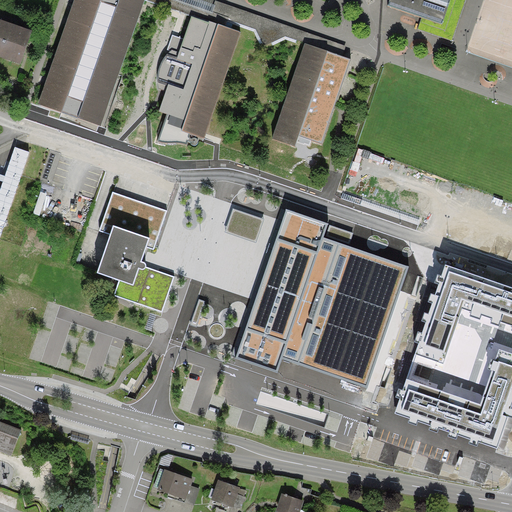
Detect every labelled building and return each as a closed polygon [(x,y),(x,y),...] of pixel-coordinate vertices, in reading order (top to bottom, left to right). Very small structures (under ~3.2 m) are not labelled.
[(76,0),(40,106),(103,127),(146,0),(76,0)] [(389,0),(387,7),(442,26),(451,0),(389,0)] [(167,117),(159,142),(187,143),(190,135),(206,140),(241,34),(215,25),(192,17),(177,60),(168,57),(163,62),(159,70),(157,83),(158,89),(166,92),(159,114),(167,117)] [(3,24),(0,22),(0,58),(21,66),(33,35),(3,24)] [(332,55),(307,47),(275,141),(298,149),(302,138),(324,145),(351,61),(332,55)] [(0,237),(28,154),(14,149),(4,180),(0,190),(0,237)] [(112,237),(98,276),(119,284),(114,297),(162,312),(173,277),(147,268),(145,266),(141,265),(145,255),(147,248),(154,250),(166,212),(113,194),(100,233),(112,237)] [(225,235),(249,243),(259,211),(236,204),(232,202),(221,234),(225,235)] [(262,284),(237,357),(279,371),(284,357),(369,386),(410,266),(325,237),(330,224),(288,210),(262,284)] [(511,286),(447,264),(443,275),(439,274),(436,282),(441,283),(437,294),(433,293),(430,301),(434,302),(430,312),(426,311),(423,320),(428,321),(424,331),(419,330),(416,340),(420,342),(417,352),(445,362),(464,308),(473,311),(471,315),(482,319),(483,314),(494,318),(492,322),(500,325),(502,321),(511,324),(511,286)] [(40,285),(70,294),(75,277),(45,268),(40,285)] [(123,324),(148,331),(152,315),(128,308),(123,324)] [(482,402),(408,378),(405,388),(400,387),(397,395),(402,397),(397,411),(411,416),(410,421),(419,424),(420,419),(432,423),(430,427),(439,430),(441,426),(452,429),(450,434),(459,437),(460,433),(471,436),(470,441),(479,444),(480,439),(489,442),(499,446),(509,414),(511,415),(511,351),(501,348),(497,359),(493,357),(489,368),(493,369),(482,402)] [(0,450),(12,455),(22,431),(0,422),(0,450)] [(192,480),(161,469),(154,487),(158,488),(157,491),(171,496),(185,501),(192,480)] [(240,489),(219,481),(212,501),(225,506),(233,508),(233,507),(239,508),(243,496),(238,495),(240,489)] [(296,499),(283,494),(276,511),(300,511),(304,502),(296,499)]
